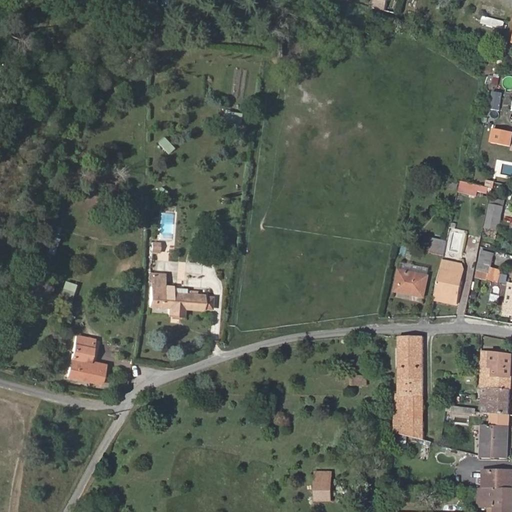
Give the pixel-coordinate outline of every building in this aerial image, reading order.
[(386,12),(388,0),(376,0),(373,9),(386,12)] [(483,15),(481,23),(504,30),(506,22),(483,15)] [(261,55),(253,54),(251,72),(259,74),(261,55)] [(224,111),(223,122),(240,123),(241,112),(224,111)] [(511,145),(511,132),(496,130),(493,144),(511,147),(511,145)] [(169,154),(175,148),(167,141),(161,147),(169,154)] [(476,190),(477,183),(460,180),(458,189),(476,192),(476,190)] [(486,192),(487,184),(477,183),(476,190),(486,192)] [(505,201),(492,199),(485,229),(499,231),(501,223),(502,223),(505,201)] [(499,231),(485,229),(483,238),(498,240),(499,231)] [(445,249),(447,243),(432,239),(430,246),(445,249)] [(445,249),(430,246),(429,251),(444,255),(445,249)] [(495,254),(483,251),(477,278),(489,281),(495,254)] [(453,267),(455,267),(456,264),(443,260),(441,269),(452,272),(453,267)] [(401,271),(396,291),(425,297),(429,277),(427,276),(429,270),(403,264),(401,271)] [(441,269),(435,298),(457,303),(465,270),(455,267),(453,267),(452,272),(441,269)] [(492,270),(489,281),(497,283),(500,272),(492,270)] [(152,284),(165,286),(167,272),(153,271),(152,284)] [(59,299),(71,303),(77,285),(65,280),(59,299)] [(168,314),(184,315),(184,308),(202,309),(203,308),(211,308),(212,299),(203,298),(203,295),(186,293),(186,289),(172,288),(172,286),(165,286),(152,284),(150,306),(169,307),(168,314)] [(77,335),(75,345),(90,348),(92,339),(77,335)] [(397,395),(397,396),(395,433),(425,440),(423,338),(399,338),(398,395),(397,395)] [(90,348),(75,345),(74,346),(72,355),(72,357),(90,362),(93,349),(90,348)] [(482,388),(511,390),(511,357),(491,356),(491,363),(483,362),(482,388)] [(105,365),(90,362),(72,357),(67,377),(101,384),(105,365)] [(354,377),(354,386),(367,386),(367,376),(354,377)] [(482,388),(481,388),(481,393),(481,409),(481,414),(490,414),(510,415),(511,390),(482,388)] [(475,392),(464,390),(462,401),(473,403),(475,392)] [(475,410),(447,406),(446,411),(475,415),(475,410)] [(510,415),(490,414),(489,426),(509,427),(510,415)] [(476,426),(475,441),(485,441),(485,442),(509,443),(509,427),(489,426),(481,426),(476,426)] [(511,446),(509,446),(509,443),(485,442),(485,441),(475,441),(475,455),(480,455),(480,458),(480,459),(511,459),(511,446)] [(511,490),(511,470),(482,471),(482,490),(511,490)] [(333,472),(316,471),(315,500),(333,501),(333,472)] [(494,511),(511,511),(511,490),(482,490),(478,490),(478,509),(494,509),(494,511)]
